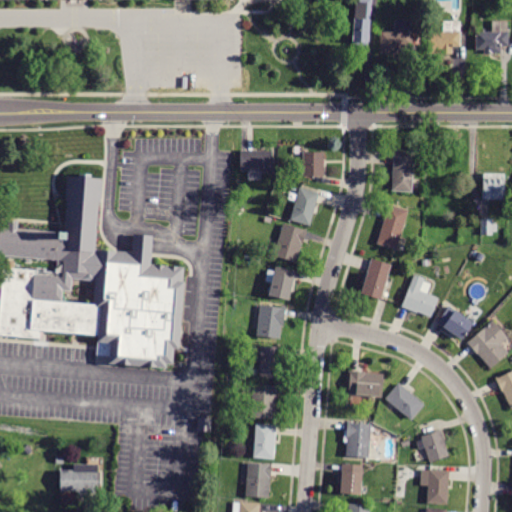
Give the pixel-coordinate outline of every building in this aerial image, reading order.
[(368,47),(353,46),(356,2),(367,3),(367,12),(371,13),(370,20),(368,47)] [(413,46),(405,47),(406,54),(380,54),(380,32),(395,32),(395,20),(412,20),(413,46)] [(457,22),(461,22),(460,47),(453,47),(453,54),(429,54),(429,32),(443,32),(443,21),(457,22)] [(482,50),(476,50),(476,32),(492,32),(492,21),(508,21),(508,32),(509,32),(509,47),(501,47),(501,54),(484,54),(484,50),(482,50)] [(272,151),(273,172),(241,172),(241,151),(272,151)] [(415,152),(413,177),(418,178),(417,191),(412,190),(412,192),(392,191),(394,151),(415,152)] [(303,152),(324,152),(324,177),(303,177),(303,152)] [(0,224),(0,255),(60,259),(59,274),(36,272),(36,268),(0,265),(0,336),(38,339),(39,331),(42,331),(73,334),(94,335),(93,353),(107,354),(106,363),(163,368),(163,362),(170,363),(171,348),(177,348),(180,309),(188,309),(190,281),(180,280),(181,265),(147,262),(149,235),(131,234),(130,251),(91,248),(97,177),(87,176),(87,173),(76,172),(76,176),(64,175),(63,194),(61,220),(60,230),(15,226),(15,219),(4,219),(4,225),(0,224)] [(484,194),(484,174),(505,175),(504,200),(484,200),(484,194)] [(300,187),(320,193),(310,226),(290,220),(300,187)] [(389,205),(408,211),(396,250),(377,244),(389,205)] [(487,235),(481,235),(481,219),(493,219),(493,224),(497,224),(497,232),(493,232),(493,235),(487,235)] [(307,229),(303,244),(302,244),(296,263),(273,256),(283,224),(305,230),(305,229),(307,229)] [(371,259),(391,265),(381,300),(361,294),(371,259)] [(276,266),(296,271),(289,300),(268,296),(271,283),(265,282),(268,270),(275,271),(276,266)] [(425,279),(420,291),(438,298),(431,317),(418,312),(417,313),(402,307),(414,275),(425,279)] [(260,305),(281,308),(282,306),(286,307),(283,327),(282,327),(280,339),(256,336),(260,305)] [(455,310),(474,323),(462,340),(437,324),(447,309),(453,313),(455,310)] [(490,367),(478,354),(477,354),(467,343),(492,321),(506,337),(500,343),(509,353),(491,368),(490,367)] [(282,348),(281,365),(280,365),(279,379),(259,378),(260,346),(282,348)] [(497,381),(495,379),(511,370),(511,408),(511,409),(503,392),(502,392),(497,381)] [(352,371),(366,372),(366,373),(384,374),(382,398),(349,395),(350,379),(349,379),(349,371),(352,371)] [(401,384),(425,404),(412,420),(386,399),(399,383),(401,384)] [(277,386),(275,419),(251,418),(253,384),(277,386)] [(196,430),(209,431),(210,419),(197,417),(196,430)] [(371,424),(369,458),(345,457),(347,422),(371,424)] [(277,426),(274,460),(253,458),(256,425),(277,426)] [(442,431),(450,456),(429,463),(421,437),(441,430),(442,431)] [(409,439),(410,445),(402,447),(400,442),(409,439)] [(271,465),(269,498),(245,497),(247,463),(271,465)] [(342,464),(362,465),(360,495),(340,493),(342,464)] [(98,465),(98,494),(87,494),(87,491),(60,491),(60,471),(73,471),(73,465),(98,465)] [(450,471),(448,505),(427,504),(428,486),(421,485),(422,472),(429,472),(429,470),(450,471)] [(261,503),(260,511),(232,511),(233,503),(239,503),(239,501),(261,503)] [(368,511),(369,504),(347,503),(346,511),(368,511)]
